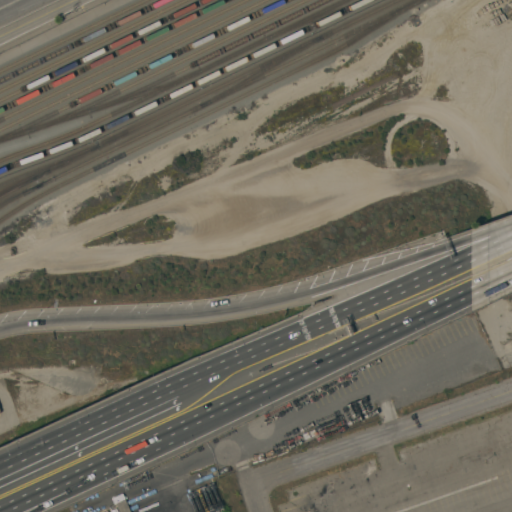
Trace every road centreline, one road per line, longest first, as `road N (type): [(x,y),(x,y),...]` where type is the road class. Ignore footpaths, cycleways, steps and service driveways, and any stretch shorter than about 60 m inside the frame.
road 1 (motorway): [(477,254),(187,319),(0,334)]
road 2 (trunk): [(81,477),(472,292)]
road 3 (trunk): [(477,254),(172,390)]
road 4 (residential): [(251,488),(511,395)]
road 5 (trunk): [(172,390),(0,467)]
